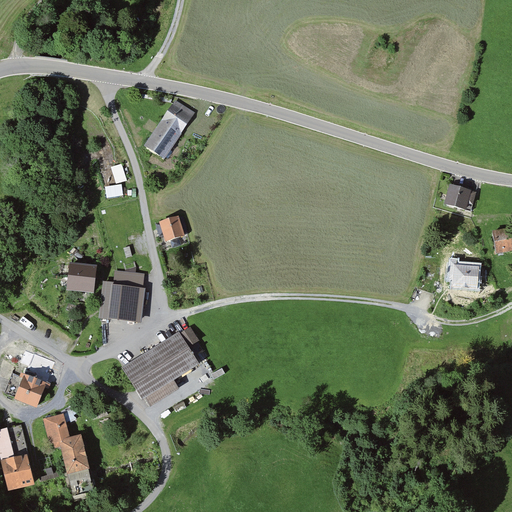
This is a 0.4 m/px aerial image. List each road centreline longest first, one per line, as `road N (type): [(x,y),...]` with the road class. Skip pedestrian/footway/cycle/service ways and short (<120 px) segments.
road 1 (tertiary): [(106,77),(255,108),(511,182)]
road 2 (track): [(162,321),(225,301),(287,297),(357,301),(458,322),(511,307)]
road 3 (unclassified): [(106,77),(139,183),(162,321)]
